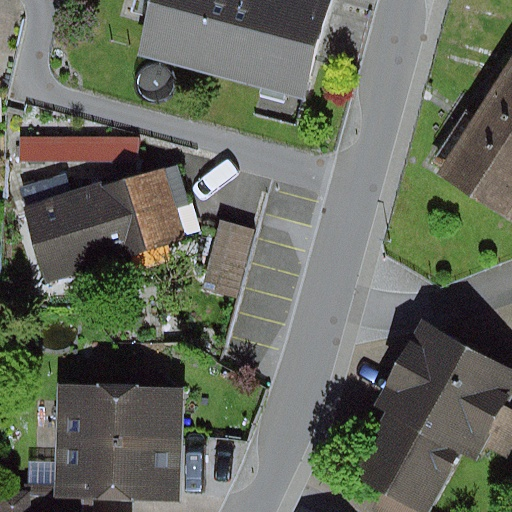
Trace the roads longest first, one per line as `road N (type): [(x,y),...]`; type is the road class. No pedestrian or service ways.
road 1 (residential): [(327,305),(408,0)]
road 2 (residential): [(254,511),(327,305)]
road 3 (residential): [(511,283),(406,315),(327,305)]
